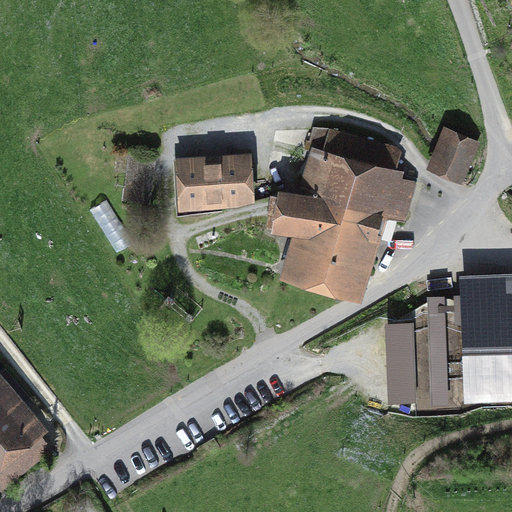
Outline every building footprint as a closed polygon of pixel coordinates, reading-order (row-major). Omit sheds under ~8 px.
[(408,153),(331,129),(326,152),(314,149),(301,197),(276,195),(273,236),(295,239),(283,280),(363,303),(391,221),(406,225),(419,184),(401,175),(408,153)] [(483,145),(447,130),(429,173),(466,188),(483,145)] [(156,152),(133,149),(128,190),(150,193),(156,152)] [(249,161),(172,164),(174,213),(251,210),(249,161)] [(255,183),(257,190),(262,193),(268,193),(274,190),(276,184),(275,178),(270,174),(264,173),(258,176),(255,183)] [(511,278),(458,280),(462,400),(511,398),(511,278)] [(56,440),(0,374),(0,491),(1,492),(56,440)]
